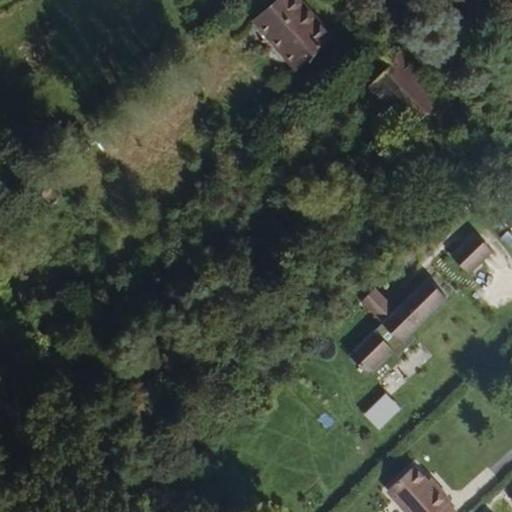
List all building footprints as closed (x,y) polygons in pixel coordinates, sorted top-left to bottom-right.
[(295,0),(284,0),(259,24),(292,60),(324,30),(295,0)] [(407,73),(388,90),(406,109),(428,132),(462,100),(414,49),(398,64),(407,73)] [(511,178),(511,150),(487,174),(501,189),(511,178)] [(475,234),(453,255),(470,272),(492,252),(475,234)] [(397,312),(377,291),(363,304),(383,325),(351,357),(368,375),(393,350),(398,355),(409,345),(406,341),(447,301),(429,282),(397,312)] [(385,393),(364,415),(380,430),(401,408),(385,393)] [(417,472),(391,496),(406,511),(455,511),(451,508),(454,505),(438,488),(435,492),(430,486),(417,472)] [(433,483),(430,486),(435,492),(438,488),(433,483)]
